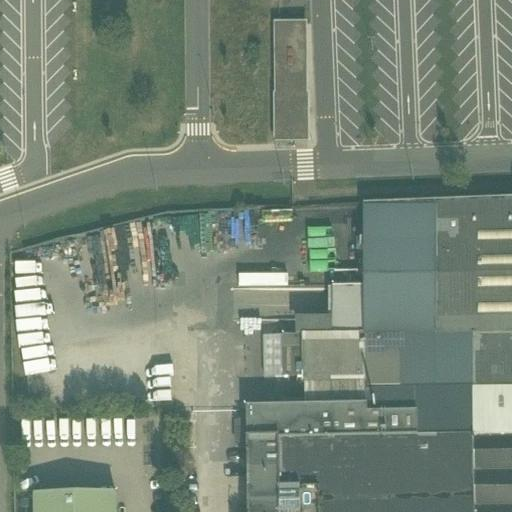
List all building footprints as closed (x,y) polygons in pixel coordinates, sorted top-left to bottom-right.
[(272,25),(275,146),(310,145),(307,24),(272,25)] [(511,511),(511,202),(363,209),(364,289),(364,338),(365,379),(366,409),(305,410),(247,411),(247,425),(237,425),(237,442),(247,442),(248,511),(511,511)] [(364,338),(364,289),(333,290),(333,291),(333,320),(333,338),(364,338)] [(304,338),(328,338),(328,336),(327,335),(326,328),(303,329),(303,340),(304,340),(304,338)] [(304,340),(305,384),(351,384),(351,379),(365,379),(364,338),(333,338),(328,338),(304,338),(304,340)] [(264,380),(284,380),(283,339),(263,339),(264,380)] [(302,339),(283,339),(284,380),(303,379),(302,339)] [(305,384),(305,410),(366,409),(365,379),(351,379),(351,384),(305,384)] [(35,511),(34,511),(116,511),(116,497),(35,499),(35,511)]
